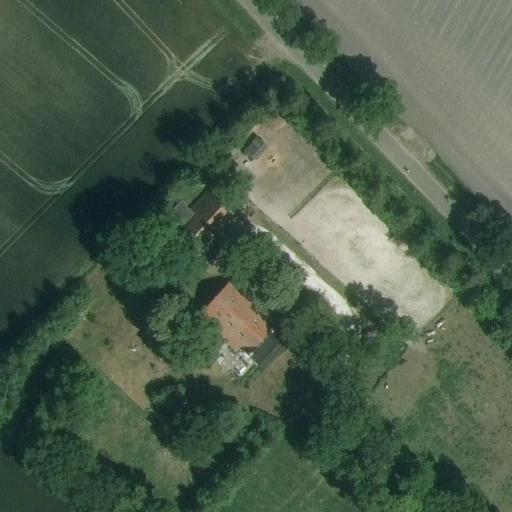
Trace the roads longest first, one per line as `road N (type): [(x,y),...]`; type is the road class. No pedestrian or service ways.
road 1 (unclassified): [(511,277),(245,0)]
road 2 (track): [(419,511),(276,390)]
